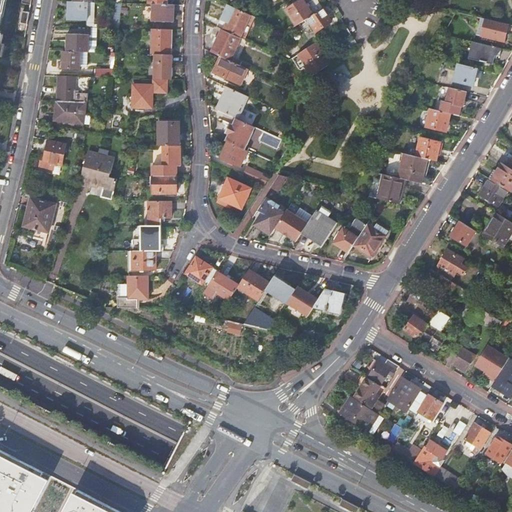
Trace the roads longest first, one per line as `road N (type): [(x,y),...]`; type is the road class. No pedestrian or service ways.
road 1 (residential): [(387,286),(241,250),(218,237),(200,211),(194,0)]
road 2 (motorway): [(335,511),(0,340)]
road 3 (motorway): [(0,368),(282,511)]
road 4 (primary): [(252,415),(0,289)]
road 5 (primary): [(0,310),(241,433)]
road 6 (residential): [(387,286),(511,87)]
road 7 (residential): [(0,227),(45,0)]
road 8 (residential): [(511,418),(360,329)]
road 9 (primary): [(258,441),(394,511)]
